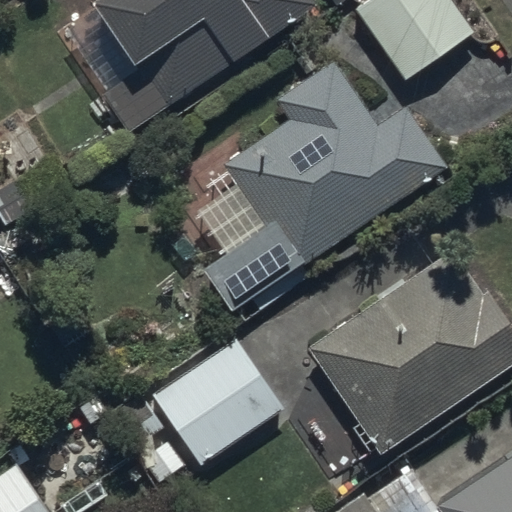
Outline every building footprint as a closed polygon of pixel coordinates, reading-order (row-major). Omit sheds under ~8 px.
[(322,0),(321,0),(103,0),(139,53),(101,78),(134,126),(322,0)] [(407,75),(475,24),(456,0),(360,0),(354,5),(407,75)] [(0,60),(27,43),(0,2),(0,60)] [(335,52),(275,92),(288,111),(204,166),(218,188),(188,208),(218,254),(202,264),(230,306),(452,161),(407,92),(375,113),(335,52)] [(453,238),(312,335),(364,410),(354,418),(372,444),(379,439),(383,447),(511,357),(511,302),(496,280),(487,287),(453,238)] [(239,327),(152,385),(202,458),(288,400),(239,327)] [(511,511),(511,447),(441,496),(451,511),(511,511)] [(0,511),(56,511),(18,456),(0,468),(0,511)] [(425,511),(441,501),(415,463),(369,495),(365,490),(333,511),(425,511)]
